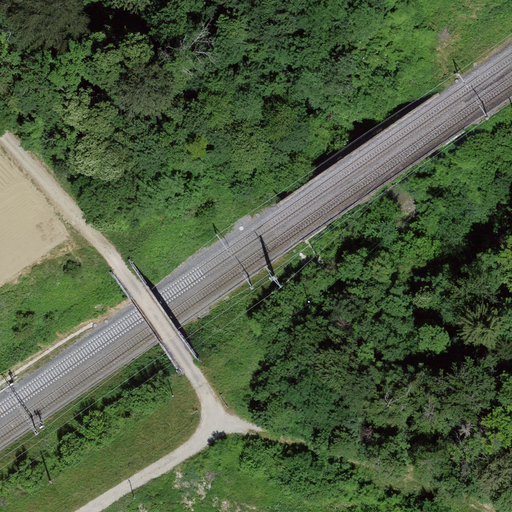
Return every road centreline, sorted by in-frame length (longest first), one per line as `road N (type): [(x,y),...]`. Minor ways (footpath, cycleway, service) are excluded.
road 1 (track): [(0,135),(119,267),(191,369),(217,430),(87,511)]
road 2 (unknown): [(217,430),(416,511)]
